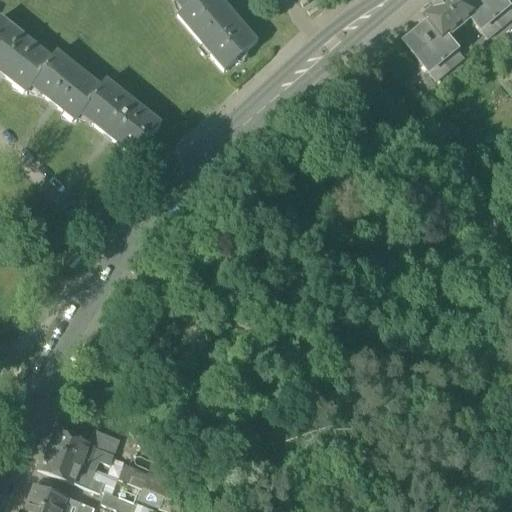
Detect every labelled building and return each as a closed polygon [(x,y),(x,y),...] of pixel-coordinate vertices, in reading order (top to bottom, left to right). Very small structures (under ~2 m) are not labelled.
[(171,0),(183,14),(198,0),(171,0)] [(240,31),(213,0),(198,0),(183,14),(176,19),(209,58),(208,59),(221,74),(234,63),(235,64),(244,56),(243,55),(254,45),(241,30),(240,31)] [(428,73),(435,83),(463,60),(455,51),(456,51),(446,39),(458,30),(470,20),(480,31),(488,40),(511,20),(511,14),(507,9),(508,8),(500,0),(446,0),(439,6),(422,20),(426,25),(403,43),(427,73),(428,73)] [(26,98),(31,91),(52,66),(23,43),(24,41),(2,23),(0,24),(0,74),(15,86),(14,88),(26,98)] [(58,58),(52,66),(31,91),(43,101),(45,99),(63,114),(62,115),(74,125),(79,119),(101,92),(58,58)] [(106,86),(101,92),(79,119),(92,129),(93,127),(132,158),(139,149),(142,152),(150,141),(147,138),(157,126),(106,86)] [(105,457),(112,460),(118,444),(93,434),(87,449),(87,450),(105,457)] [(78,473),(80,468),(83,460),(87,450),(87,449),(55,436),(49,451),(65,458),(61,466),(78,473)] [(87,450),(83,460),(97,465),(101,467),(105,457),(87,450)] [(114,482),(94,474),(90,483),(76,478),(78,473),(61,466),(65,458),(49,451),(44,464),(40,463),(36,474),(71,489),(72,487),(98,498),(99,495),(104,497),(109,499),(115,483),(114,482)] [(112,460),(105,457),(101,467),(108,469),(112,460)] [(93,474),(97,465),(83,460),(80,468),(93,474)] [(120,467),(114,482),(115,483),(123,486),(138,492),(141,493),(160,501),(166,486),(120,467)] [(94,474),(93,474),(80,468),(78,473),(76,478),(90,483),(94,474)] [(138,492),(123,486),(116,502),(132,508),(138,492)] [(34,490),(28,505),(43,511),(42,511),(61,511),(66,503),(34,490)] [(160,501),(141,493),(137,503),(157,511),(158,511),(162,501),(160,501)] [(110,511),(133,511),(135,509),(132,508),(116,502),(109,499),(104,497),(100,508),(110,511)] [(89,511),(66,503),(61,511),(89,511)]
